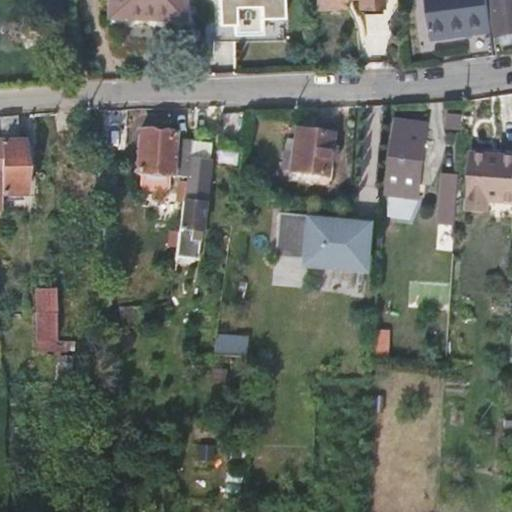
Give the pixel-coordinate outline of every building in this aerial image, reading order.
[(180,0),(104,0),(104,20),(180,20),(180,0)] [(210,0),(211,40),(248,39),(247,0),(210,0)] [(314,0),(316,19),(337,17),(337,7),(358,6),(358,12),(382,11),(381,0),(314,0)] [(430,0),(434,38),(465,36),(467,57),(469,57),(489,55),(491,54),(487,0),(430,0)] [(511,0),(492,0),(497,34),(511,31),(511,0)] [(15,116),(2,117),(2,140),(2,153),(1,194),(22,194),(23,142),(17,142),(15,116)] [(427,120),(393,117),(392,126),(389,166),(387,192),(420,194),(422,175),(425,146),(427,120)] [(338,132),(294,126),(288,167),(333,173),(338,132)] [(189,156),(191,138),(173,137),(173,130),(139,128),(136,169),(169,172),(170,166),(188,167),(189,156)] [(211,141),(191,138),(189,156),(209,159),(210,158),(211,141)] [(511,154),(473,153),(468,211),(491,213),(491,201),(511,202),(511,154)] [(209,159),(189,156),(188,167),(185,187),(176,245),(175,256),(190,258),(193,237),(199,238),(209,159)] [(461,176),(461,173),(444,172),(441,215),(440,221),(458,222),(458,216),(461,176)] [(174,262),(175,256),(176,245),(185,187),(176,187),(166,261),(174,262)] [(377,223),(284,215),(281,253),(308,256),(307,265),(372,272),(377,223)] [(59,288),(54,289),(54,336),(73,336),(74,333),(81,333),(79,283),(78,239),(57,240),(59,288)] [(54,336),(54,289),(36,290),(37,344),(54,345),(54,336)] [(137,304),(117,305),(117,317),(138,316),(137,304)] [(380,327),(375,353),(389,355),(393,329),(380,327)] [(250,357),(252,335),(220,331),(217,353),(250,357)] [(54,345),(72,345),(73,336),(54,336),(54,345)] [(52,383),(66,383),(71,351),(56,352),(52,383)]
